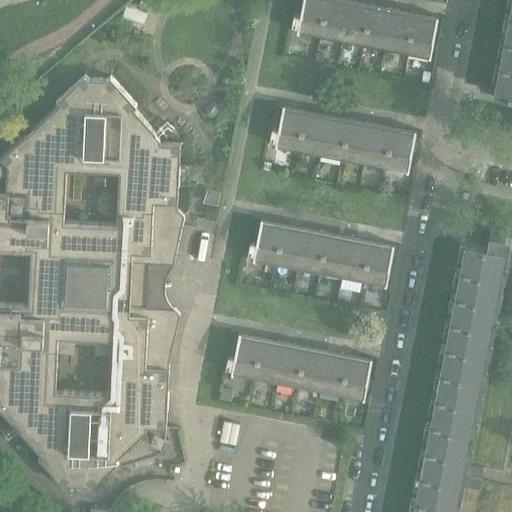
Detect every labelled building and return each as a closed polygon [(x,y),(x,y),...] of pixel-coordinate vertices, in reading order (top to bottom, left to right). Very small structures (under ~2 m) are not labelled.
[(147,0),(141,0),(139,7),(145,9),(149,1),(147,0)] [(327,0),(303,0),(298,32),(300,33),(300,32),(321,36),(327,0)] [(348,0),(327,0),(321,36),(343,40),(350,0),(348,0)] [(372,5),(357,2),(350,0),(343,40),(364,44),(372,5)] [(498,79),(495,92),(500,92),(509,94),(509,95),(509,96),(511,96),(511,4),(510,15),(508,27),(505,40),(503,53),(500,66),(498,79)] [(394,9),(372,5),(364,44),(386,48),(394,9)] [(416,13),(400,10),(394,9),(386,48),(408,53),(416,13)] [(437,17),(416,13),(408,53),(429,57),(431,58),(439,16),(437,16),(437,17)] [(424,73),(422,83),(429,85),(431,74),(424,73)] [(0,408),(13,422),(9,425),(13,430),(16,434),(17,434),(21,431),(31,442),(42,454),(39,457),(55,474),(65,486),(68,483),(88,484),(91,487),(103,477),(119,462),(122,465),(156,454),(157,453),(159,452),(161,451),(162,450),(163,448),(164,447),(165,445),(166,443),(166,441),(167,427),(170,361),(181,314),(175,307),(150,306),(148,306),(149,299),(149,298),(149,297),(150,271),(151,271),(151,270),(150,270),(150,269),(149,269),(149,270),(148,270),(149,262),(159,263),(175,264),(183,224),(185,215),(180,209),(178,209),(181,144),(162,143),(168,137),(164,132),(160,128),(156,132),(134,108),(137,105),(111,76),(108,79),(88,78),(85,75),(57,101),(59,104),(36,126),(32,122),(23,130),(27,134),(1,157),(0,157),(0,408)] [(307,110),(291,107),(286,106),(286,105),(284,105),(276,146),(278,146),(299,150),(307,110)] [(328,114),(307,110),(299,150),(321,154),(328,114)] [(350,118),(328,114),(321,154),(342,158),(350,118)] [(372,123),(350,118),(342,158),(364,162),(372,123)] [(394,127),(379,124),(372,123),(364,162),(386,167),(394,127)] [(415,131),(394,127),(386,167),(407,171),(409,172),(417,130),(415,130),(415,131)] [(208,205),(205,217),(216,220),(219,207),(208,205)] [(285,224),(269,221),(264,220),(264,219),(262,218),(254,260),(256,260),(277,264),(285,224)] [(306,228),(285,224),(277,264),(299,268),(306,228)] [(328,232),(306,228),(299,268),(321,272),(328,232)] [(350,236),(328,232),(321,272),(342,276),(350,236)] [(459,511),(466,477),(471,478),(482,480),(482,479),(484,470),(484,469),(474,467),(468,466),(508,257),(509,252),(511,238),(511,236),(490,232),(487,246),(481,245),(468,242),(467,242),(466,242),(463,257),(461,269),(458,282),(456,295),(453,308),(451,320),(449,333),(446,346),(444,359),(441,371),(439,384),(436,397),(434,410),(431,423),(429,436),(426,449),(424,462),(421,474),(419,487),(416,500),(414,511),(459,511)] [(372,241),(350,236),(342,276),(364,280),(372,241)] [(393,245),(372,241),(364,280),(385,284),(385,285),(387,286),(395,244),(393,244),(393,245)] [(263,338),(247,335),(242,334),(242,333),(240,332),(232,374),(234,374),(234,373),(255,377),(263,338)] [(284,342),(263,338),(255,377),(277,382),(284,342)] [(306,346),(291,343),(284,342),(277,382),(299,386),(306,346)] [(328,350),(306,346),(299,386),(320,390),(328,350)] [(350,355),(328,350),(320,390),(342,394),(350,355)] [(371,359),(350,355),(342,394),(363,398),(363,399),(365,399),(373,358),(371,358),(371,359)] [(221,386),(218,398),(230,401),(233,389),(221,386)]
